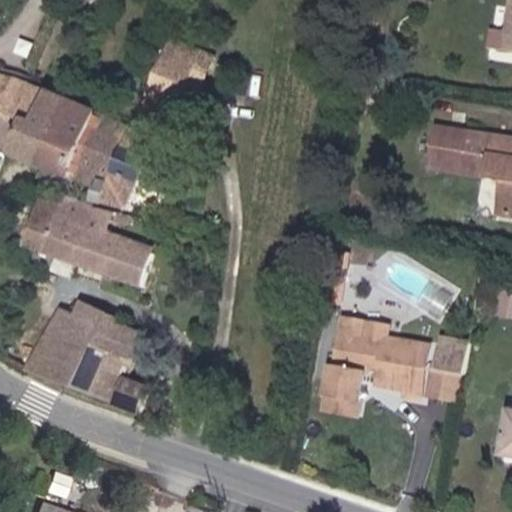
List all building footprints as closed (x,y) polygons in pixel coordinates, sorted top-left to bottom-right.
[(41,18),(50,21),(54,10),(45,8),(41,18)] [(64,21),(72,24),(77,13),(69,10),(64,21)] [(128,54),(136,57),(141,45),(134,40),(128,54)] [(162,89),(181,96),(193,65),(160,50),(148,84),(151,85),(144,105),(155,109),(162,89)] [(0,143),(44,158),(65,97),(0,75),(0,143)] [(90,141),(101,136),(110,115),(65,97),(44,158),(77,170),(90,141)] [(511,117),(460,109),(455,131),(479,135),(475,158),(493,161),(485,205),(511,209),(511,117)] [(98,195),(132,206),(158,133),(110,115),(101,136),(90,141),(77,170),(103,180),(98,195)] [(23,246),(44,251),(60,201),(40,194),(27,233),(23,246)] [(142,284),(153,250),(88,226),(95,203),(63,196),(60,201),(44,251),(142,284)] [(0,244),(23,246),(27,233),(0,235),(0,244)] [(178,389),(136,374),(151,324),(117,314),(109,341),(76,331),(83,309),(62,302),(39,368),(167,414),(169,399),(174,401),(178,389)] [(76,331),(109,341),(117,314),(84,303),(83,309),(76,331)] [(425,390),(434,339),(390,331),(392,319),(369,315),(369,310),(367,306),(362,303),(356,304),(352,307),(350,312),(341,360),(338,359),(331,398),(364,404),(366,390),(372,385),(368,379),(369,374),(410,381),(409,387),(425,390)] [(468,368),(474,336),(445,330),(439,363),(468,368)] [(463,393),(468,368),(439,363),(434,387),(463,393)] [(502,446),(511,447),(511,397),(508,397),(502,446)]
